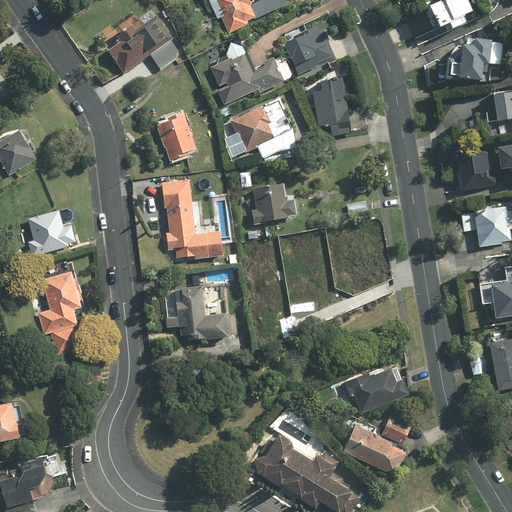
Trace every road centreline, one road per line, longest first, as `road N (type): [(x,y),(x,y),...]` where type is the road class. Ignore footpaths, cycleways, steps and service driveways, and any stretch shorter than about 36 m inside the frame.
road 1 (residential): [(18,0),(102,129),(130,359),(110,427),(113,462),(148,496),(217,498),(257,511)]
road 2 (tertiary): [(359,0),(398,102),(450,406),(509,511)]
